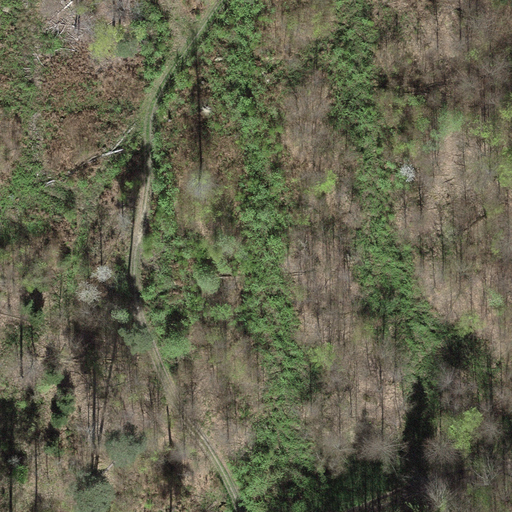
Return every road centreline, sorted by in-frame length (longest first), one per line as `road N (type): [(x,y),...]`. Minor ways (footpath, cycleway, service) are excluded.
road 1 (track): [(221,0),(165,89),(140,211),(141,328),(254,511)]
road 2 (track): [(511,464),(401,488),(352,511)]
